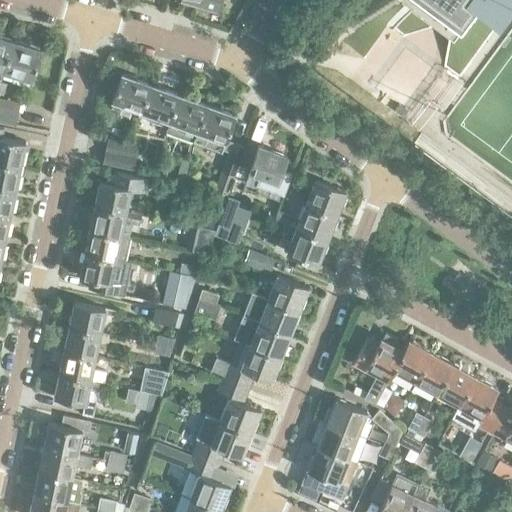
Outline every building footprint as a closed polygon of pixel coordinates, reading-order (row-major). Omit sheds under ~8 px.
[(186,0),(218,10),(220,0),(186,0)] [(399,0),(430,23),(438,12),(456,24),(447,36),(452,39),(476,8),(481,0),(399,0)] [(511,0),(481,0),(476,8),(497,24),(511,2),(511,0)] [(0,35),(0,76),(2,69),(3,70),(12,39),(0,35)] [(12,39),(3,70),(31,78),(40,47),(12,39)] [(111,99),(140,109),(149,83),(121,73),(111,99)] [(165,130),(166,130),(168,120),(178,94),(149,83),(140,109),(138,115),(167,125),(165,130)] [(196,130),(206,104),(178,94),(168,120),(166,130),(194,140),(196,130)] [(226,194),(233,175),(244,145),(226,138),(234,114),(206,104),(196,130),(194,140),(222,150),(222,148),(229,151),(214,189),(226,194)] [(0,119),(14,122),(17,110),(0,106),(0,119)] [(0,160),(21,165),(26,140),(2,135),(4,126),(0,124),(0,160)] [(105,149),(134,155),(137,144),(108,138),(105,149)] [(292,171),(281,168),(286,155),(258,145),(249,171),(259,174),(255,185),(284,195),(292,171)] [(134,155),(105,149),(103,161),(132,167),(134,155)] [(0,184),(16,188),(21,165),(0,160),(0,184)] [(125,210),(130,188),(150,192),(153,178),(113,170),(111,182),(99,180),(94,204),(125,210)] [(290,188),(287,196),(305,204),(306,203),(335,215),(340,204),(343,204),(346,197),(343,194),(345,190),(329,184),(327,183),(325,183),(315,179),(309,195),(290,188)] [(0,209),(11,211),(16,188),(0,184),(0,209)] [(230,227),(230,226),(239,199),(227,195),(219,220),(218,220),(217,223),(230,227)] [(305,204),(296,227),(326,239),(330,228),(334,227),(337,220),(334,218),(335,215),(306,203),(305,204)] [(94,204),(89,227),(128,235),(132,222),(138,223),(140,213),(125,210),(94,204)] [(0,233),(6,235),(11,211),(0,209),(0,233)] [(215,231),(217,223),(218,220),(200,216),(198,227),(215,231)] [(215,231),(214,234),(237,243),(240,230),(230,226),(230,227),(217,223),(215,231)] [(125,260),(125,258),(129,235),(128,235),(89,227),(84,252),(125,260)] [(213,233),(214,234),(215,231),(198,227),(196,234),(212,238),(213,233)] [(296,227),(287,251),(317,263),(321,251),(325,251),(328,244),(325,241),(326,239),(296,227)] [(269,272),(274,258),(248,248),(243,262),(269,272)] [(120,282),(125,260),(84,252),(78,275),(90,278),(87,287),(118,293),(121,282),(120,282)] [(178,272),(195,275),(198,265),(180,262),(178,272)] [(193,283),(195,275),(178,272),(177,280),(193,283)] [(277,274),(268,298),(299,310),(300,306),(302,307),(305,298),(304,297),(308,287),(277,274)] [(216,302),(218,294),(201,288),(198,298),(218,306),(219,303),(216,302)] [(251,291),(242,313),(259,320),(290,332),(294,321),(296,322),(299,313),(298,312),(299,310),(268,298),(251,291)] [(215,318),(218,306),(198,298),(194,311),(215,318)] [(74,301),(69,325),(100,332),(105,308),(74,301)] [(154,306),(151,320),(180,326),(183,312),(154,306)] [(242,313),(236,329),(253,336),(250,343),(281,355),(282,352),(284,353),(287,344),(285,343),(290,332),(259,320),(242,313)] [(64,348),(95,355),(100,332),(69,325),(64,348)] [(364,341),(352,362),(363,369),(365,366),(376,373),(369,385),(370,386),(367,392),(358,389),(356,392),(374,399),(373,401),(375,402),(384,386),(388,379),(394,368),(392,368),(403,349),(402,348),(392,343),(395,337),(385,332),(382,337),(380,336),(378,340),(367,335),(364,341)] [(156,334),(154,343),(171,347),(173,336),(156,334)] [(221,374),(220,377),(248,387),(253,373),(271,380),(281,355),(250,343),(237,338),(228,361),(215,356),(210,369),(221,374)] [(415,380),(430,351),(407,338),(402,348),(403,349),(392,368),(394,368),(415,380)] [(170,355),(171,347),(154,343),(153,352),(170,355)] [(64,348),(59,372),(99,381),(99,380),(103,381),(106,370),(93,367),(95,355),(64,348)] [(436,391),(452,363),(430,351),(415,380),(436,391)] [(459,404),(474,375),(452,363),(436,391),(458,403),(459,404)] [(138,389),(156,393),(162,375),(143,371),(139,389),(138,388),(138,389)] [(53,396),(83,403),(81,413),(92,415),(99,381),(59,372),(53,396)] [(497,387),(474,375),(459,404),(458,403),(451,416),(474,429),(477,424),(487,429),(502,403),(491,397),(497,387)] [(220,377),(215,391),(229,397),(220,420),(251,432),(252,428),(254,429),(258,420),(256,420),(260,409),(242,402),(248,387),(220,377)] [(391,390),(384,386),(375,402),(382,405),(391,390)] [(135,406),(151,410),(156,393),(138,389),(135,406)] [(336,397),(327,421),(358,433),(367,410),(336,397)] [(493,432),(504,438),(511,443),(511,408),(507,406),(493,432)] [(370,417),(387,432),(397,440),(402,428),(378,408),(370,417)] [(407,427),(415,432),(423,415),(415,411),(407,427)] [(48,422),(43,445),(77,452),(81,429),(87,430),(89,419),(62,414),(60,425),(48,422)] [(197,437),(191,454),(218,464),(224,449),(242,456),(247,443),(248,444),(252,435),(250,434),(251,432),(220,420),(203,414),(195,436),(197,437)] [(423,415),(415,432),(413,436),(420,440),(422,435),(424,436),(432,419),(423,415)] [(327,421),(317,444),(356,459),(365,436),(358,433),(327,421)] [(472,456),(482,437),(470,431),(460,450),(472,456)] [(387,432),(382,444),(377,453),(388,458),(397,440),(387,432)] [(426,468),(436,447),(424,441),(414,461),(426,468)] [(317,444),(307,469),(324,476),(319,487),(342,496),(343,496),(357,460),(356,459),(317,444)] [(43,445),(38,470),(71,477),(74,464),(90,467),(92,455),(77,452),(43,445)] [(426,468),(434,472),(444,452),(436,447),(426,468)] [(109,449),(107,460),(124,463),(126,453),(109,449)] [(189,469),(180,493),(189,497),(221,509),(222,505),(224,505),(227,496),(226,496),(230,485),(212,478),(218,464),(191,454),(185,468),(189,469)] [(511,459),(498,454),(493,466),(511,474),(511,459)] [(107,460),(105,469),(123,472),(124,463),(107,460)] [(38,470),(33,494),(79,503),(81,490),(79,490),(81,479),(71,477),(38,470)] [(379,477),(370,497),(381,503),(377,511),(404,511),(419,482),(396,471),(391,482),(379,477)] [(419,482),(404,511),(450,511),(452,510),(425,497),(431,484),(420,479),(419,482)] [(130,501),(147,507),(151,497),(133,491),(130,501)] [(29,511),(64,511),(65,510),(73,511),(76,511),(79,503),(33,494),(29,511)] [(99,497),(97,507),(113,510),(114,510),(123,511),(125,502),(99,497)] [(189,497),(183,511),(221,511),(220,511),(221,509),(189,497)] [(127,509),(136,511),(145,511),(147,507),(130,501),(127,509)]
